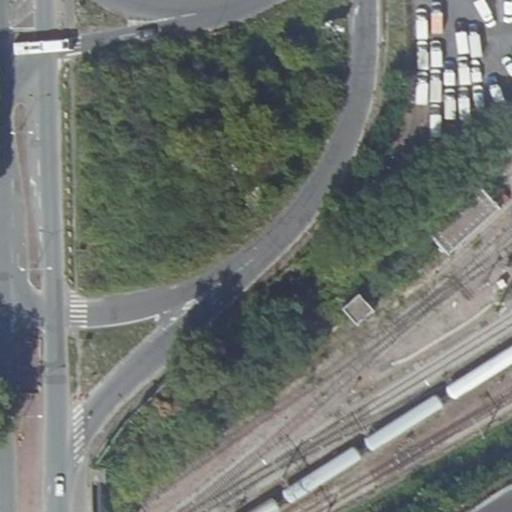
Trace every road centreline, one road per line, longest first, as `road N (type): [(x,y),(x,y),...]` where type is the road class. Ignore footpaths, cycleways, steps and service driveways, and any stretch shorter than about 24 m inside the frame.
road 1 (secondary): [(247,265),(298,215),(337,156),(355,113),(360,0)]
road 2 (secondary): [(58,472),(79,428),(247,265)]
road 3 (secondary): [(55,313),(46,53)]
road 4 (secondary): [(246,3),(214,18),(46,53)]
road 5 (secondary): [(55,313),(129,310),(247,265)]
road 6 (secondary): [(58,472),(55,313)]
